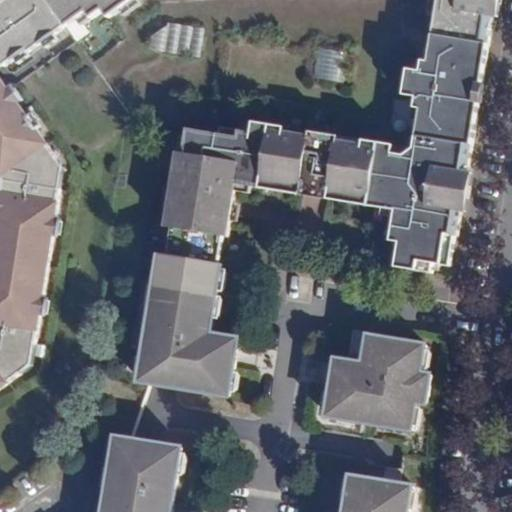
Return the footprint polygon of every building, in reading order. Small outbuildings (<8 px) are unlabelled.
[(48,0),(11,0),(2,7),(0,3),(0,59),(10,73),(33,57),(31,53),(41,45),(46,52),(71,32),(69,28),(48,0)] [(48,0),(69,28),(87,14),(92,21),(105,12),(110,19),(137,0),(440,0),(435,35),(491,44),(498,0),(48,0)] [(204,57),(205,30),(156,28),(155,54),(204,57)] [(455,237),(459,238),(463,214),(478,124),(489,54),(491,44),(435,35),(435,36),(430,64),(423,62),(420,75),(409,73),(405,98),(416,100),(415,110),(422,112),(416,151),(409,157),(397,154),(398,146),(368,141),(367,147),(337,142),(338,136),(308,131),(308,137),(283,133),(284,127),(253,122),(251,131),(238,129),(237,136),(188,128),(182,153),(177,152),(164,226),(171,228),(167,255),(216,263),(221,237),(226,237),(236,185),(263,190),(264,184),(277,187),(279,182),(293,185),(341,193),(357,195),(357,198),(370,200),(370,206),(399,211),(393,243),(402,244),(398,268),(433,273),(435,266),(450,267),(455,237)] [(42,55),(46,52),(41,45),(31,53),(33,57),(36,59),(42,55)] [(5,83),(0,86),(0,171),(12,189),(19,190),(17,200),(10,200),(0,258),(0,392),(24,375),(29,345),(39,345),(66,190),(56,189),(61,159),(5,83)] [(308,131),(284,127),(283,133),(308,137),(308,131)] [(368,141),(338,136),(337,142),(367,147),(368,141)] [(70,169),(61,159),(56,189),(66,190),(70,169)] [(292,194),(293,185),(279,182),(277,187),(264,184),(263,190),(292,194)] [(19,190),(12,189),(11,194),(10,200),(17,200),(19,190)] [(339,202),(370,206),(370,200),(357,198),(357,195),(341,193),(339,202)] [(167,255),(159,254),(139,380),(228,395),(237,338),(208,334),(219,263),(216,263),(167,255)] [(411,388),(412,378),(417,350),(358,339),(356,350),(352,350),(337,361),(336,364),(327,363),(317,420),(404,434),(408,408),(417,409),(420,389),(411,388)] [(36,366),(39,345),(29,345),(24,375),(36,366)] [(421,379),(412,378),(411,388),(420,389),(421,379)] [(183,511),(194,450),(128,440),(116,511),(183,511)] [(359,493),(360,486),(341,482),(336,511),(401,511),(405,494),(383,490),(382,498),(359,493)] [(383,490),(360,486),(359,493),(382,498),(383,490)]
